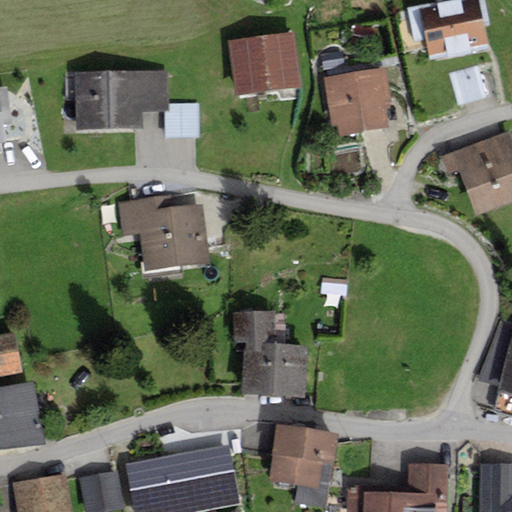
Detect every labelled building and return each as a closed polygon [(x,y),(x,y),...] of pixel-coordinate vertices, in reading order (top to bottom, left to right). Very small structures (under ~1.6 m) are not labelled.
[(476,12),(425,22),(434,65),(485,54),(476,12)] [(298,39),(231,46),(237,101),(304,94),(298,39)] [(168,75),(76,77),(78,137),(143,136),(143,118),(169,118),(168,75)] [(386,80),(331,89),(340,144),(388,137),(384,112),(390,106),(386,80)] [(1,91),(0,90),(0,152),(10,151),(1,91)] [(511,150),(508,140),(448,165),(457,186),(465,183),(480,220),(511,206),(511,150)] [(173,205),(121,213),(125,239),(140,237),(147,282),(218,271),(209,209),(175,215),(173,205)] [(274,311),(232,314),(235,344),(247,343),(244,392),(306,400),(311,349),(274,345),(274,311)] [(14,334),(0,336),(0,379),(21,376),(14,334)] [(511,353),(499,397),(511,401),(511,353)] [(30,381),(0,387),(0,450),(43,442),(30,381)] [(339,435),(281,427),(274,478),(325,485),(328,462),(335,463),(339,435)] [(408,497),(352,493),(350,511),(448,511),(448,468),(408,465),(408,497)] [(511,511),(511,471),(479,472),(479,511),(511,511)] [(120,511),(116,480),(80,486),(83,511),(120,511)] [(73,511),(69,484),(15,492),(17,511),(73,511)]
